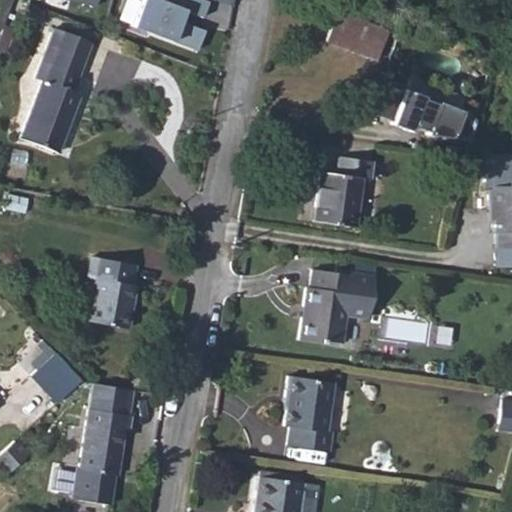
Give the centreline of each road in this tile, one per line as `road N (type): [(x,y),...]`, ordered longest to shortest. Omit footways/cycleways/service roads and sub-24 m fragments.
road 1 (residential): [(167,511),(252,8)]
road 2 (unknown): [(214,232),(511,260)]
